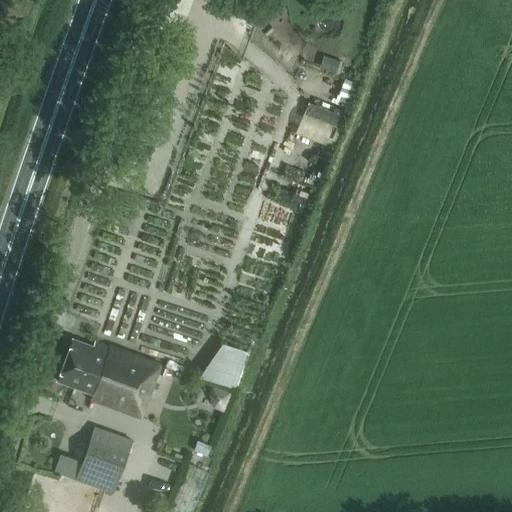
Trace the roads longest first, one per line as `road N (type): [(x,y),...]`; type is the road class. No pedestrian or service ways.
road 1 (unclassified): [(0,481),(163,0)]
road 2 (trunk): [(0,273),(98,0)]
